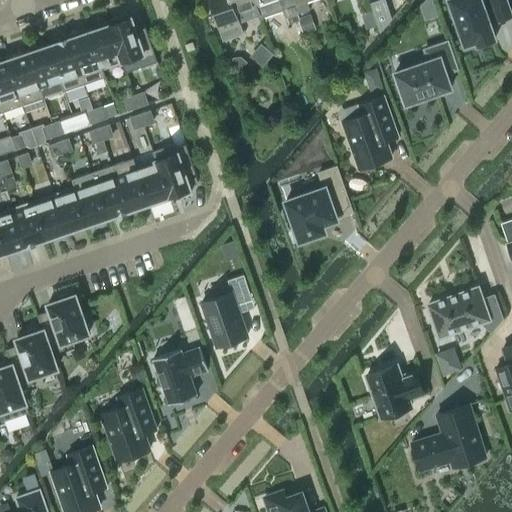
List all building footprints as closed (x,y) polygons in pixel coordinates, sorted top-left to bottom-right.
[(233,15),(254,8),(251,0),(221,0),(222,2),(208,7),(220,40),(239,34),(233,15)] [(294,14),(289,0),(251,0),(254,8),(258,18),(279,11),(282,19),(285,17),(294,14)] [(311,0),(289,0),(294,14),(306,10),(304,3),(311,0)] [(511,16),(506,0),(459,0),(451,3),(466,46),(477,42),(478,46),(495,40),(489,22),(498,19),(499,21),(511,16)] [(386,12),(372,17),(377,31),(388,19),(386,12)] [(296,20),(294,14),(285,17),(287,23),(296,20)] [(110,22),(123,59),(144,52),(146,58),(155,55),(145,27),(136,30),(131,15),(110,22)] [(314,28),(309,15),(297,19),(302,32),(314,28)] [(89,29),(102,67),(123,59),(110,22),(89,29)] [(68,36),(84,82),(104,75),(101,67),(102,67),(89,29),(68,36)] [(48,43),(61,81),(64,89),(84,82),(68,36),(48,43)] [(360,51),(367,43),(362,39),(355,47),(360,51)] [(440,57),(396,73),(407,104),(451,88),(446,73),(458,69),(448,42),(436,46),(440,57)] [(27,50),(40,88),(61,81),(48,43),(27,50)] [(6,57),(22,104),(42,97),(39,88),(40,88),(27,50),(6,57)] [(0,59),(0,105),(2,111),(22,104),(6,57),(0,59)] [(240,57),(233,58),(228,64),(238,72),(246,62),(240,57)] [(376,68),(363,72),(369,90),(381,87),(376,68)] [(135,94),(139,106),(148,103),(144,91),(135,94)] [(139,106),(135,94),(122,98),(126,111),(139,106)] [(357,104),(360,113),(342,119),(360,168),(391,158),(386,142),(399,137),(387,103),(383,95),(357,104)] [(93,108),(97,120),(107,117),(103,104),(93,108)] [(97,120),(93,108),(81,112),(86,124),(97,120)] [(140,113),(144,126),(155,122),(150,110),(140,113)] [(144,126),(140,113),(129,117),(133,130),(144,126)] [(52,122),(56,135),(67,131),(62,118),(52,122)] [(56,135),(52,122),(41,126),(45,138),(56,135)] [(99,127),(103,140),(114,136),(109,123),(99,127)] [(103,140),(99,127),(88,131),(92,143),(103,140)] [(13,149),(26,145),(22,133),(9,137),(13,149)] [(58,141),(62,153),(73,150),(69,137),(58,141)] [(62,153),(58,141),(47,145),(51,157),(62,153)] [(175,147),(174,144),(152,151),(155,160),(156,160),(169,196),(178,193),(179,196),(191,192),(185,176),(195,173),(185,144),(175,147)] [(15,156),(20,168),(32,164),(28,151),(15,156)] [(136,167),(133,157),(111,165),(114,174),(115,174),(128,210),(148,203),(136,167)] [(0,160),(0,172),(1,175),(12,171),(7,158),(0,160)] [(169,196),(156,160),(155,160),(136,167),(148,203),(169,196)] [(92,172),(107,217),(128,210),(115,174),(114,174),(111,165),(92,172)] [(300,241),(325,232),(322,224),(337,219),(332,205),(348,199),(337,166),(319,173),(324,188),(286,201),(300,241)] [(74,188),(87,224),(107,217),(92,172),(71,179),(74,188)] [(54,195),(66,231),(87,224),(74,188),(54,195)] [(33,202),(46,238),(66,231),(54,195),(33,202)] [(13,209),(25,245),(46,238),(33,202),(13,209)] [(0,213),(0,238),(5,252),(25,245),(13,209),(0,213)] [(511,220),(502,224),(509,244),(508,244),(511,256),(511,220)] [(228,280),(232,292),(202,302),(216,346),(230,341),(231,344),(245,339),(244,336),(247,335),(237,307),(253,301),(244,275),(228,280)] [(482,299),(478,287),(429,304),(431,309),(427,311),(432,325),(436,324),(440,336),(482,322),(484,326),(492,333),(503,319),(495,294),(482,299)] [(44,311),(37,314),(41,326),(42,325),(52,353),(58,351),(64,349),(62,342),(88,333),(74,291),(57,297),(58,300),(47,304),(49,310),(44,311)] [(185,295),(179,297),(190,328),(196,326),(185,295)] [(13,346),(5,349),(9,361),(11,360),(20,388),(27,386),(33,383),(31,377),(57,368),(52,353),(42,325),(41,326),(25,331),(26,335),(16,338),(18,344),(13,346)] [(511,345),(503,348),(509,365),(496,369),(510,410),(511,409),(511,345)] [(182,353),(180,349),(153,358),(169,404),(196,394),(190,376),(208,369),(200,347),(182,353)] [(0,418),(1,422),(29,412),(20,388),(11,360),(9,361),(0,363),(0,418)] [(401,377),(398,369),(397,365),(367,376),(381,417),(411,407),(408,399),(424,394),(416,372),(401,377)] [(142,371),(131,375),(135,385),(145,382),(142,371)] [(117,397),(120,407),(101,413),(117,460),(149,449),(144,433),(157,428),(142,388),(117,397)] [(437,415),(443,434),(411,443),(420,470),(451,461),(453,468),(485,458),(469,405),(437,415)] [(67,454),(70,464),(51,471),(65,511),(84,511),(99,507),(93,490),(106,486),(92,446),(67,454)] [(34,453),(33,454),(36,463),(48,458),(45,449),(34,453)] [(13,456),(11,452),(8,450),(4,451),(2,455),(3,459),(7,461),(11,459),(13,456)] [(36,484),(33,475),(24,478),(27,487),(36,484)] [(18,497),(22,511),(46,511),(39,489),(18,497)] [(285,499),(282,491),(264,498),(268,511),(324,511),(323,509),(314,511),(306,511),(301,493),(285,499)]
